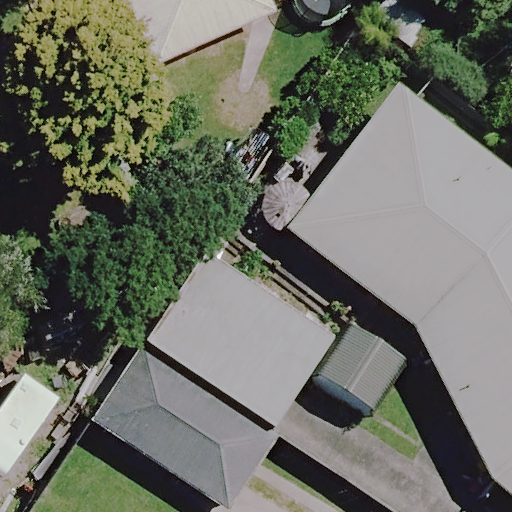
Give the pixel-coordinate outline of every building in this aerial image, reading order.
[(99,0),(133,79),(254,28),(242,0),(99,0)] [(426,0),(375,0),(348,32),(392,72),(443,15),(426,0)] [(511,511),(511,202),(377,93),(285,210),(273,200),(237,246),(265,268),(278,252),(390,336),(459,506),(466,511),(511,511)] [(0,157),(15,151),(0,119),(0,157)] [(314,353),(186,267),(127,355),(255,441),(314,353)] [(215,511),(250,459),(113,369),(71,434),(190,511),(215,511)]
